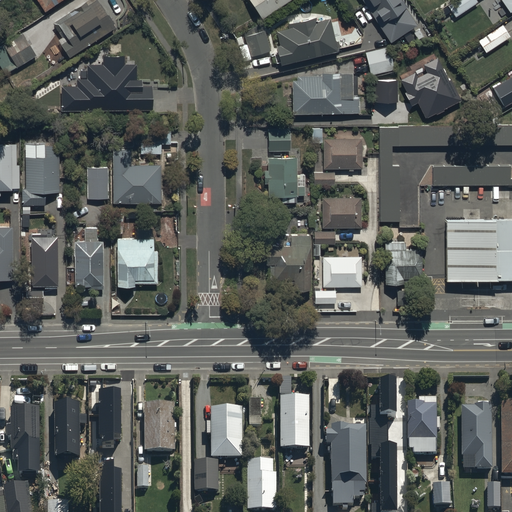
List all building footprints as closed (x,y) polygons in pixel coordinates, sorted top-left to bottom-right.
[(26,0),(34,12),(39,8),(45,17),(70,0),(26,0)] [(95,0),(87,0),(51,24),(61,39),(57,41),(69,58),(114,28),(95,0)] [(247,0),(261,20),(291,0),(247,0)] [(361,0),(390,44),(416,26),(398,0),(361,0)] [(456,0),(448,6),(456,18),(477,3),(475,0),(456,0)] [(511,0),(499,0),(510,14),(511,12),(511,0)] [(291,29),(276,32),(280,46),(276,47),(281,66),(337,52),(329,20),(316,24),(314,19),(290,25),(291,29)] [(501,25),(477,41),(485,54),(509,38),(501,25)] [(264,31),(245,38),(252,58),(271,51),(264,31)] [(471,31),(462,37),(468,46),(477,40),(471,31)] [(0,67),(4,75),(35,56),(22,33),(0,46),(0,67)] [(388,48),(365,54),(371,78),(394,73),(388,48)] [(125,56),(103,56),(103,66),(88,66),(88,80),(77,80),(78,87),(62,87),(62,111),(152,110),(152,86),(143,86),(143,80),(137,80),(137,65),(125,65),(125,56)] [(415,73),(401,80),(407,92),(405,93),(412,106),(418,103),(427,119),(461,101),(439,57),(423,65),(427,73),(418,78),(415,73)] [(296,81),(292,81),(292,115),(359,114),(359,97),(352,97),(352,74),(320,74),(320,77),(296,77),(296,81)] [(511,77),(493,88),(504,108),(511,103),(511,77)] [(398,81),(377,80),(376,102),(397,103),(398,81)] [(511,123),(379,126),(379,219),(398,220),(398,164),(391,164),(390,144),(511,143),(511,123)] [(290,129),(268,129),(268,152),(291,151),(290,129)] [(321,144),(321,140),(321,129),(310,129),(310,144),(321,144)] [(170,132),(140,132),(140,155),(161,155),(161,145),(170,145),(170,132)] [(323,140),(323,144),(323,170),(362,170),(362,140),(323,140)] [(0,145),(0,192),(10,192),(10,190),(19,190),(19,167),(16,167),(15,146),(0,145)] [(59,194),(58,147),(44,147),(44,145),(24,145),(25,190),(21,190),(22,215),(29,215),(29,207),(45,206),(45,194),(59,194)] [(147,205),(157,205),(160,205),(160,201),(162,201),(162,189),(160,189),(160,166),(130,166),(130,150),(111,150),(112,205),(126,205),(126,211),(135,211),(135,205),(137,205),(137,212),(147,212),(147,205)] [(296,159),(267,159),(267,172),(263,172),(263,185),(267,185),(267,199),(281,199),(281,204),(296,204),(296,197),(304,197),(304,188),(304,183),(296,183),(296,159)] [(509,164),(432,164),(432,184),(511,183),(511,177),(509,177),(509,164)] [(107,167),(86,168),(87,200),(108,200),(107,167)] [(334,173),(313,173),(313,186),(334,187),(334,173)] [(361,199),(321,199),(321,229),(361,229),(361,199)] [(112,234),(123,234),(123,213),(112,213),(112,234)] [(511,217),(446,218),(446,278),(511,277),(511,217)] [(0,282),(13,282),(12,228),(0,228),(0,282)] [(102,291),(102,243),(96,242),(96,230),(85,230),(85,243),(75,243),(74,288),(87,289),(87,291),(102,291)] [(157,285),(157,252),(153,252),(153,240),(151,240),(151,230),(136,230),(136,239),(117,239),(117,288),(134,288),(134,285),(157,285)] [(334,232),(313,232),(313,246),(335,245),(334,232)] [(57,234),(31,234),(31,288),(44,288),(44,290),(56,290),(56,287),(58,287),(57,234)] [(310,292),(310,237),(290,237),(290,248),(264,248),(264,267),(269,267),(269,284),(293,284),(293,292),(310,292)] [(405,243),(384,243),(384,287),(403,287),(402,282),(421,282),(421,251),(405,251),(405,243)] [(339,258),(322,258),(317,258),(317,280),(322,280),(322,288),(348,288),(348,290),(352,290),(352,288),(361,288),(361,259),(363,259),(363,254),(339,254),(339,258)] [(334,292),(334,289),(320,289),(320,291),(314,292),(314,305),(335,304),(335,292),(334,292)] [(413,291),(396,291),(397,306),(413,306),(413,291)] [(193,381),(181,381),(180,511),(196,511),(196,504),(193,501),(193,381)] [(291,381),(279,381),(279,398),(291,398),(291,381)] [(405,463),(404,395),(390,395),(390,401),(377,402),(378,463),(405,463)] [(262,401),(249,401),(249,429),(262,429),(262,401)] [(309,401),(280,401),(280,453),(309,453),(309,401)] [(437,410),(437,403),(420,403),(420,405),(412,405),(412,408),(409,408),(409,445),(410,445),(410,454),(414,454),(414,457),(438,457),(438,434),(441,434),(441,423),(438,423),(438,410),(437,410)] [(475,410),(463,410),(463,461),(476,461),(476,473),(493,473),(493,409),(490,409),(490,407),(479,407),(479,410),(475,410)] [(511,407),(502,408),(503,481),(511,480),(511,407)] [(71,408),(52,408),(53,438),(51,438),(51,454),(55,454),(55,470),(69,470),(69,466),(74,466),(74,456),(69,457),(69,454),(84,454),(83,411),(71,411),(71,408)] [(114,408),(96,408),(96,454),(98,454),(98,470),(112,470),(112,454),(127,454),(127,410),(114,410),(114,408)] [(175,408),(143,408),(144,456),(175,455),(175,408)] [(11,413),(11,430),(7,430),(7,442),(11,442),(11,455),(14,455),(14,461),(39,461),(39,456),(41,456),(40,412),(11,413)] [(242,413),(211,413),(211,462),(242,462),(242,413)] [(326,449),(331,449),(332,497),(333,497),(333,510),(354,509),(353,502),(359,502),(359,501),(365,501),(365,490),(367,490),(366,431),(364,431),(364,429),(349,429),(349,431),(346,431),(346,428),(335,428),(335,431),(331,431),(331,436),(326,436),(326,449)] [(219,463),(195,464),(195,495),(219,495),(219,463)] [(273,465),(247,465),(247,511),(276,511),(276,477),(273,477),(273,465)] [(293,468),(283,468),(283,482),(293,482),(293,468)] [(149,470),(137,470),(137,491),(149,491),(149,470)] [(132,472),(117,472),(116,507),(132,507),(132,472)] [(31,511),(29,485),(3,489),(6,511),(31,511)] [(501,485),(488,485),(488,510),(501,510),(501,485)] [(451,487),(434,488),(434,508),(451,508),(451,487)] [(393,491),(371,491),(371,511),(393,511),(393,491)] [(48,504),(44,504),(44,511),(68,511),(69,504),(59,504),(59,501),(48,501),(48,504)]
